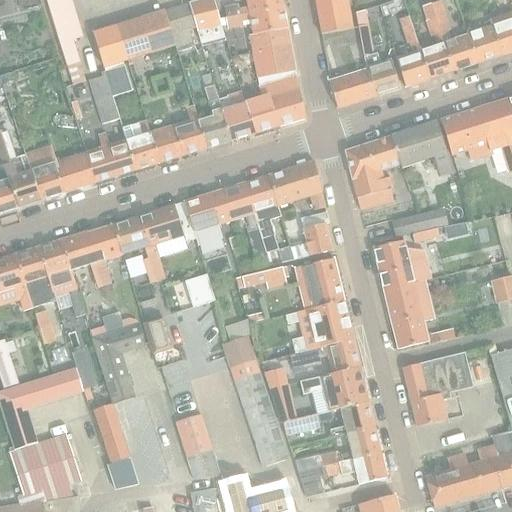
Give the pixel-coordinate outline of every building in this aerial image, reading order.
[(46,0),(50,10),(73,3),(71,0),(46,0)] [(212,0),(208,0),(188,5),(196,30),(197,33),(221,26),(212,0)] [(237,6),(224,8),(225,19),(238,16),(282,7),(281,0),(245,0),(247,7),(237,9),(237,6)] [(316,0),(320,21),(359,13),(356,0),(316,0)] [(53,21),(76,14),(73,3),(50,10),(53,21)] [(441,3),(433,6),(454,72),(478,64),(469,35),(451,41),(448,31),(451,30),(446,16),(441,3)] [(188,5),(164,12),(172,37),(196,30),(188,5)] [(454,72),(433,6),(422,9),(432,37),(434,36),(437,46),(422,51),(431,80),(454,72)] [(290,45),(282,7),(238,16),(225,19),(227,29),(241,26),(240,22),(250,20),(253,35),(248,36),(252,53),(290,45)] [(164,12),(139,20),(150,54),(158,52),(156,45),(172,40),(172,37),(164,12)] [(83,37),(76,14),(53,21),(60,44),(72,40),(83,37)] [(492,27),(469,35),(478,64),(511,52),(511,14),(490,22),(492,27)] [(431,80),(422,51),(410,17),(400,21),(408,45),(411,44),(415,54),(397,60),(406,88),(431,80)] [(139,20),(116,27),(127,61),(150,54),(139,20)] [(366,63),(368,70),(377,97),(401,90),(392,62),(373,68),(371,57),(374,56),(369,25),(360,27),(366,63)] [(116,27),(92,35),(102,69),(127,61),(116,27)] [(360,29),(323,35),(327,58),(364,51),(360,29)] [(72,40),(60,44),(68,68),(79,64),(72,40)] [(263,99),(245,105),(254,134),(306,119),(296,76),(297,75),(290,45),(252,53),(259,87),(263,99)] [(101,73),(102,77),(106,75),(113,98),(132,92),(124,66),(101,73)] [(377,97),(368,70),(329,83),(338,110),(377,97)] [(106,75),(102,77),(89,81),(99,113),(102,125),(120,120),(113,98),(106,75)] [(212,118),(199,122),(207,149),(230,142),(221,112),(213,87),(204,90),(212,118)] [(237,108),(221,112),(230,142),(254,134),(245,105),(241,93),(233,96),(237,108)] [(511,172),(511,114),(508,100),(440,122),(452,157),(468,152),(472,162),(493,155),(492,152),(502,149),(509,173),(511,172)] [(174,127),(182,157),(207,149),(199,122),(194,107),(185,110),(189,122),(174,127)] [(130,127),(123,129),(127,141),(136,172),(159,164),(150,134),(146,122),(130,127)] [(416,164),(427,161),(439,157),(442,168),(450,166),(436,124),(392,138),(401,166),(416,162),(416,164)] [(174,127),(150,134),(159,164),(182,157),(174,127)] [(40,202),(30,172),(17,176),(14,165),(17,164),(7,132),(0,134),(0,154),(8,179),(9,178),(19,209),(40,202)] [(86,154),(95,185),(136,172),(127,141),(110,147),(106,135),(97,137),(101,149),(86,154)] [(401,166),(392,138),(345,154),(361,211),(393,202),(390,191),(393,190),(389,177),(383,179),(381,172),(401,166)] [(25,156),(30,172),(40,202),(95,185),(86,154),(56,164),(50,148),(25,156)] [(269,178),(278,208),(310,198),(314,212),(325,209),(314,164),(305,167),(304,163),(296,165),(297,169),(269,178)] [(0,215),(19,209),(9,178),(8,179),(0,181),(0,215)] [(269,178),(244,185),(254,215),(266,255),(277,251),(273,237),(275,237),(270,221),(280,218),(278,208),(269,178)] [(244,185),(220,193),(230,223),(245,218),(248,229),(246,229),(258,270),(269,268),(266,255),(254,215),(244,185)] [(230,223),(220,193),(184,204),(193,234),(230,223)] [(174,207),(139,218),(148,248),(155,246),(159,259),(175,254),(171,240),(183,237),(184,240),(194,237),(193,234),(184,204),(174,207)] [(418,218),(392,224),(396,240),(422,233),(447,227),(443,212),(418,218)] [(297,261),(332,253),(325,225),(328,224),(325,215),(302,220),(307,244),(294,247),(297,261)] [(139,218),(114,225),(123,256),(144,249),(147,260),(142,262),(149,285),(155,284),(166,280),(159,259),(155,246),(148,248),(139,218)] [(283,226),(286,236),(293,234),(290,224),(283,226)] [(123,256),(114,225),(63,241),(69,265),(71,273),(89,267),(98,292),(132,282),(123,256)] [(63,241),(38,249),(48,280),(54,299),(68,294),(75,318),(84,315),(79,298),(71,273),(69,265),(63,241)] [(387,307),(428,297),(419,259),(408,262),(403,241),(373,249),(387,307)] [(38,249),(16,256),(25,287),(33,309),(55,302),(54,299),(48,280),(38,249)] [(25,287),(16,256),(0,260),(0,304),(1,307),(20,301),(24,311),(33,309),(25,287)] [(316,309),(345,302),(335,260),(295,270),(304,312),(306,311),(316,309)] [(282,269),(242,278),(244,289),(265,284),(267,290),(286,286),(282,269)] [(184,283),(192,309),(214,302),(206,276),(184,283)] [(497,305),(511,301),(511,276),(492,282),(497,305)] [(428,297),(387,307),(398,350),(428,343),(423,322),(434,319),(428,297)] [(312,338),(293,342),(296,356),(326,349),(354,342),(345,302),(316,309),(306,311),(312,338)] [(34,316),(44,346),(55,342),(45,312),(34,316)] [(153,356),(173,350),(164,319),(144,325),(153,356)] [(139,325),(127,329),(134,351),(146,347),(139,325)] [(127,329),(114,333),(121,355),(134,351),(127,329)] [(439,343),(455,339),(453,329),(437,333),(439,343)] [(92,340),(103,373),(125,366),(121,355),(114,333),(92,340)] [(222,346),(230,370),(254,361),(246,338),(222,346)] [(0,343),(0,379),(4,391),(18,386),(4,342),(0,343)] [(354,342),(326,349),(292,357),(293,365),(301,363),(301,365),(317,361),(317,358),(327,356),(332,377),(361,370),(354,342)] [(511,350),(491,356),(511,432),(511,433),(511,350)] [(72,356),(77,371),(82,390),(93,387),(82,353),(72,356)] [(449,394),(473,388),(465,354),(403,369),(417,429),(447,421),(442,402),(450,400),(449,394)] [(230,370),(234,381),(258,374),(254,361),(230,370)] [(103,373),(107,384),(129,377),(125,366),(103,373)] [(341,411),(369,405),(361,370),(332,377),(300,385),(303,396),(325,390),(331,414),(341,411)] [(77,511),(80,509),(78,498),(30,506),(29,500),(80,483),(65,436),(37,445),(27,412),(84,394),(77,371),(0,395),(0,404),(15,452),(30,498),(21,501),(20,507),(6,509),(7,511),(77,511)] [(262,385),(258,374),(234,381),(238,393),(262,385)] [(136,399),(129,377),(107,384),(114,406),(136,399)] [(266,396),(262,385),(238,393),(241,404),(266,396)] [(277,412),(278,412),(292,409),(287,388),(270,390),(277,412)] [(269,407),(266,396),(241,404),(245,415),(269,407)] [(369,405),(341,411),(345,429),(335,432),(336,438),(347,436),(375,430),(369,405)] [(112,406),(93,412),(110,465),(129,459),(112,406)] [(269,407),(245,415),(249,426),(273,418),(269,407)] [(200,416),(175,424),(179,436),(203,428),(200,416)] [(320,430),(318,417),(283,424),(286,438),(320,430)] [(277,430),(273,418),(249,426),(252,437),(277,430)] [(203,428),(179,436),(183,447),(207,439),(203,428)] [(252,437),(256,449),(281,441),(277,430),(252,437)] [(297,474),(381,455),(375,430),(347,436),(351,454),(342,457),(342,454),(337,455),(337,454),(319,457),(318,456),(294,463),(297,474)] [(492,438),(494,447),(478,452),(481,463),(468,466),(465,456),(447,460),(450,471),(425,478),(434,510),(511,487),(511,433),(511,432),(492,438)] [(207,439),(183,447),(186,458),(211,451),(207,439)] [(287,461),(281,441),(256,449),(263,469),(287,461)] [(211,451),(186,458),(190,470),(214,462),(211,451)] [(381,455),(297,474),(306,499),(323,495),(319,478),(327,476),(328,478),(342,475),(342,477),(356,474),(359,487),(387,480),(381,455)] [(214,462),(190,470),(193,481),(219,478),(214,462)] [(287,511),(281,489),(245,498),(241,483),(226,487),(232,511),(287,511)] [(190,495),(192,511),(217,511),(214,490),(190,495)] [(398,511),(395,497),(359,507),(360,511),(398,511)]
